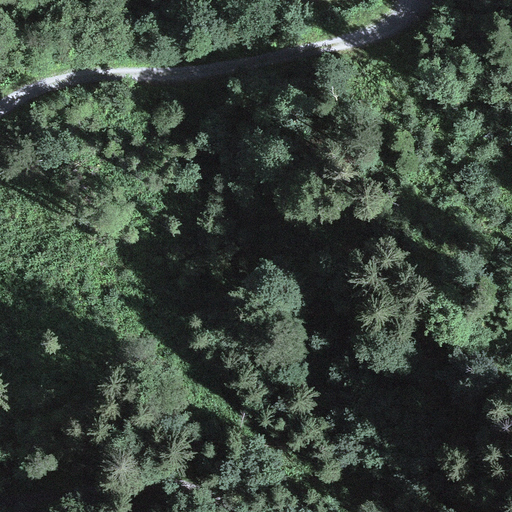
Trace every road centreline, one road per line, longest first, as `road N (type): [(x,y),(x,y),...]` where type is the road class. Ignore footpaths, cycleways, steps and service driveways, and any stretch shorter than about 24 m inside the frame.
road 1 (track): [(422,0),(374,28),(279,53),(210,69),(67,73),(0,101)]
road 2 (track): [(0,498),(164,480),(215,492),(236,511)]
